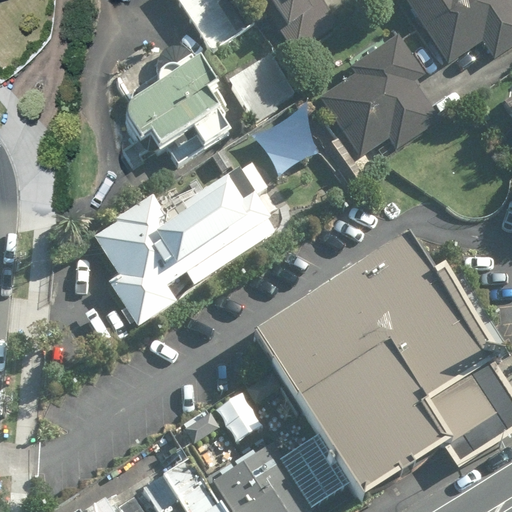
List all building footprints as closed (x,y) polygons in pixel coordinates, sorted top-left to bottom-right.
[(228,0),(179,0),(214,54),(249,31),(228,0)] [(334,12),(351,0),(260,0),(294,51),(305,43),(310,52),(345,29),(334,12)] [(511,51),(511,0),(403,0),(450,68),(485,44),(498,62),(511,51)] [(430,77),(400,35),(353,70),(357,75),(322,101),(366,162),(391,143),(399,154),(446,119),(420,84),(430,77)] [(279,76),(286,71),(276,56),(230,86),(258,129),(297,103),(279,76)] [(133,108),(133,109),(131,122),(147,146),(155,141),(165,155),(171,151),(182,168),(237,132),(225,114),(230,111),(234,108),(207,65),(203,68),(196,58),(143,92),(142,92),(141,93),(141,94),(140,95),(139,96),(138,97),(137,98),(136,99),(136,100),(135,101),(135,102),(134,103),(134,105),(133,106),(133,107),(133,108)] [(253,166),(189,209),(193,215),(175,228),(170,221),(157,201),(96,241),(122,280),(112,286),(129,312),(124,315),(131,325),(136,322),(139,327),(179,300),(171,288),(189,276),(196,287),(278,233),(270,221),(275,218),(262,197),(270,192),(253,166)] [(297,179),(296,182),(296,185),(296,188),(297,191),(298,194),(300,197),(302,199),(305,201),(308,202),(311,203),(314,203),(317,203),(321,202),(323,201),(326,199),(328,197),(330,194),(332,191),(332,188),(333,185),(332,182),(332,179),(330,176),(328,173),(326,171),(323,169),(321,168),(317,167),(314,167),(311,167),(308,168),(305,169),(302,171),(300,173),(298,176),(297,179)] [(511,384),(410,228),(250,330),(365,498),(511,402),(511,384)] [(290,391),(277,372),(249,391),(261,410),(290,391)] [(263,442),(271,436),(250,404),(222,422),(244,454),(263,442)] [(211,413),(182,430),(193,449),(222,432),(211,413)] [(123,511),(114,501),(96,511),(225,511),(195,465),(145,495),(158,511),(123,511)] [(302,511),(281,479),(231,511),(302,511)]
